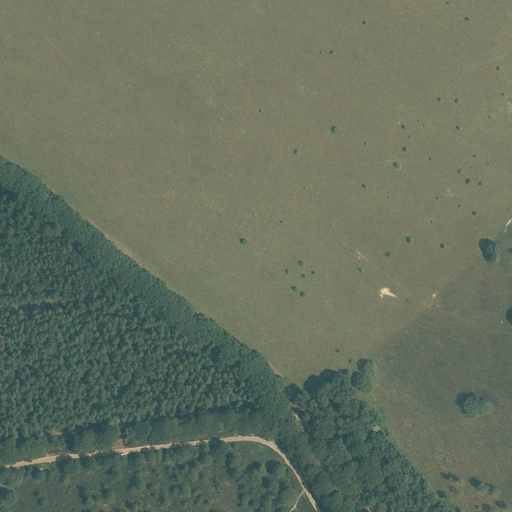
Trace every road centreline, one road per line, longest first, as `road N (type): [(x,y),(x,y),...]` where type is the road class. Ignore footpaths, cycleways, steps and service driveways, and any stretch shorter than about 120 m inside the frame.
road 1 (track): [(0,180),(341,457)]
road 2 (track): [(286,457),(264,441),(239,439),(0,467)]
road 3 (track): [(0,332),(39,461)]
road 4 (track): [(0,313),(106,299),(119,277)]
